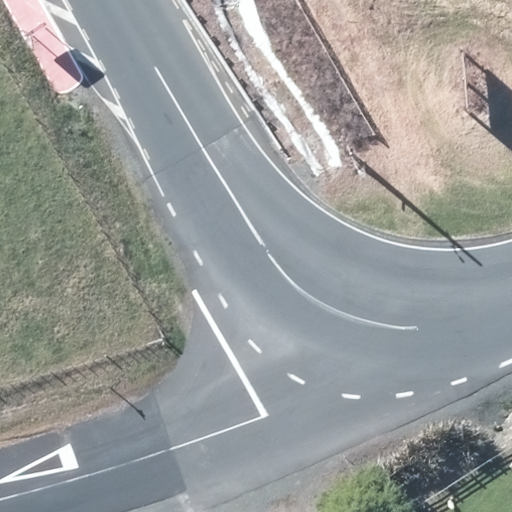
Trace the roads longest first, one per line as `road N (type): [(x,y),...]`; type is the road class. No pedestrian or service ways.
road 1 (residential): [(327,313),(263,415),(0,499)]
road 2 (tertiary): [(327,313),(265,251),(114,0)]
road 3 (tertiary): [(511,301),(418,326),(365,326),(327,313)]
